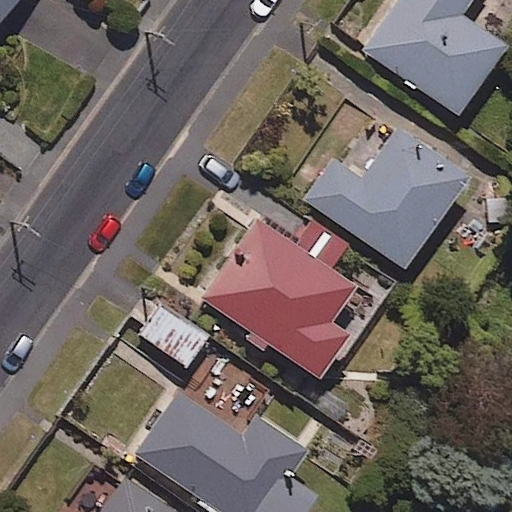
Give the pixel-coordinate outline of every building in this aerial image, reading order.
[(0,0),(0,15),(12,0),(0,0)] [(473,0),(387,0),(352,51),(454,121),(501,51),(458,22),(473,0)] [(25,140),(0,120),(0,149),(11,158),(25,140)] [(468,181),(396,129),(361,179),(331,157),(299,201),(401,274),(468,181)] [(289,248),(257,223),(197,302),(315,391),(381,304),(332,268),(344,253),(307,225),(289,248)] [(211,334),(163,301),(137,338),(185,371),(211,334)] [(238,439),(175,393),(130,455),(208,511),(309,511),(314,506),(285,484),(305,457),(253,418),(238,439)] [(160,511),(123,484),(102,511),(160,511)]
